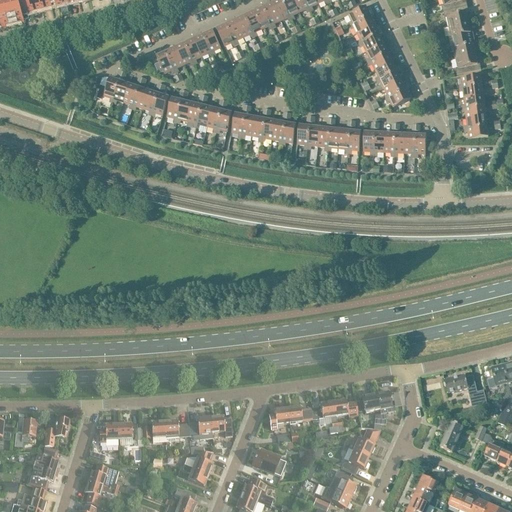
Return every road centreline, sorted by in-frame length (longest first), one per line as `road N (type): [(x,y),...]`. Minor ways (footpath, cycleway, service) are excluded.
road 1 (primary): [(511,286),(234,339),(0,351)]
road 2 (primary): [(0,375),(170,372),(511,318)]
road 3 (tertiary): [(443,204),(326,199),(218,182),(0,114)]
road 4 (residential): [(196,92),(364,119),(438,121)]
road 5 (residential): [(93,405),(264,390)]
road 6 (residential): [(0,37),(162,0)]
road 7 (residential): [(264,390),(406,370)]
road 8 (residential): [(438,121),(379,0)]
road 9 (residential): [(216,511),(264,390)]
road 10 (residential): [(511,497),(401,448)]
